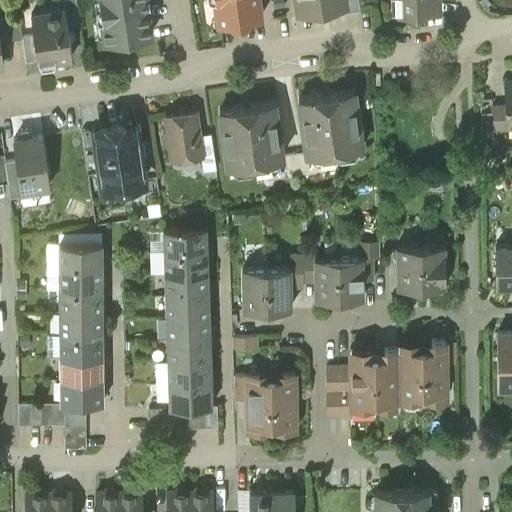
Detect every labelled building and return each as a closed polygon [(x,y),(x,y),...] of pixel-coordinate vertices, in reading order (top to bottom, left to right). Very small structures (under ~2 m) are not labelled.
[(76,0),(63,0),(64,8),(65,7),(67,22),(79,21),(76,0)] [(94,0),(97,19),(102,19),(105,39),(122,36),(122,38),(134,37),(134,35),(151,32),(146,0),(94,0)] [(213,0),(216,20),(233,18),(233,20),(244,18),(243,17),(260,14),(258,0),(213,0)] [(358,0),(344,0),(347,11),(360,9),(358,0)] [(398,0),(398,10),(436,8),(435,0),(398,0)] [(64,8),(31,12),(34,33),(38,58),(38,60),(72,55),(67,22),(65,7),(64,8)] [(19,15),(0,17),(0,39),(22,37),(22,35),(19,15)] [(34,33),(22,35),(22,37),(25,60),(38,58),(34,33)] [(328,92),(323,92),(322,91),(315,92),(314,94),(298,96),(307,152),(307,154),(335,150),(362,146),(353,88),(338,90),(336,89),(330,90),(328,92)] [(257,100),(250,101),(249,103),(244,104),(242,103),(236,104),(234,105),(219,108),(228,166),(254,162),(282,157),(282,156),(274,99),(258,102),(257,100)] [(505,102),(492,103),(493,127),(506,126),(505,102)] [(196,111),(166,115),(168,130),(163,133),(165,141),(170,144),(172,158),(200,154),(202,154),(199,133),(196,111)] [(111,124),(109,126),(93,129),(101,183),(106,187),(112,187),(116,180),(126,178),(133,184),(140,183),(144,176),(139,145),(137,126),(126,128),(124,125),(122,123),(118,122),(115,122),(111,124)] [(41,132),(31,134),(30,129),(26,126),(21,127),(18,131),(18,136),(13,137),(16,157),(21,188),(23,187),(49,184),(41,132)] [(210,131),(199,133),(202,154),(200,154),(202,170),(216,167),(210,131)] [(152,144),(139,145),(144,176),(156,174),(152,144)] [(335,150),(307,154),(307,152),(295,154),(298,177),(339,171),(335,150)] [(282,156),(282,157),(254,162),(257,183),(298,177),(295,154),(282,156)] [(5,158),(4,158),(8,180),(10,195),(24,193),(23,187),(21,188),(16,157),(5,158)] [(430,176),(432,189),(454,185),(452,172),(430,176)] [(206,225),(163,226),(164,248),(206,247),(206,225)] [(379,240),(362,240),(362,254),(363,276),(374,275),(373,255),(379,255),(379,240)] [(101,263),(101,241),(58,241),(58,264),(101,263)] [(421,283),(420,242),(396,242),(397,284),(421,283)] [(445,283),(444,242),(420,242),(421,283),(445,283)] [(511,242),(495,243),(495,284),(511,283),(511,242)] [(206,247),(164,248),(164,271),(207,269),(206,247)] [(302,277),(302,252),(290,252),(290,264),(291,283),(302,283),(302,277)] [(314,254),(314,252),(302,252),(302,277),(314,276),(314,255),(314,254)] [(339,295),(338,254),(314,255),(314,276),(314,295),(339,295)] [(362,254),(338,254),(339,295),(363,295),(363,276),(362,254)] [(101,286),(101,263),(58,264),(58,286),(101,286)] [(267,305),(266,264),(242,265),(243,306),(267,305)] [(290,264),(266,264),(267,305),(291,305),(291,283),(290,264)] [(207,269),(164,271),(165,293),(208,291),(207,269)] [(102,309),(101,286),(58,286),(59,309),(102,309)] [(208,291),(165,293),(166,315),(208,314),(208,291)] [(102,309),(59,309),(59,332),(102,331),(102,309)] [(208,314),(166,315),(166,337),(209,336),(208,314)] [(511,334),(511,335),(510,330),(496,330),(497,380),(511,379),(511,334)] [(102,354),(102,331),(59,332),(59,354),(102,354)] [(255,333),(232,333),(233,345),(255,344),(255,333)] [(209,336),(166,337),(167,359),(210,358),(209,336)] [(431,338),(431,345),(421,345),(422,390),(446,389),(445,337),(431,338)] [(397,345),(384,345),(384,352),(374,352),(375,397),(398,397),(397,345)] [(422,390),(421,345),(397,345),(398,397),(411,397),(411,390),(422,390)] [(375,397),(374,352),(350,352),(350,364),(350,388),(350,404),(364,404),(364,397),(375,397)] [(102,376),(102,354),(59,354),(59,377),(102,376)] [(210,358),(167,359),(168,381),(210,380),(210,358)] [(338,364),(326,364),(326,388),(338,388),(338,364)] [(350,364),(338,364),(338,388),(350,388),(350,364)] [(247,396),(246,372),(233,372),(234,396),(247,396)] [(270,375),(270,374),(259,374),(259,372),(246,372),(247,396),(247,424),(260,424),(260,422),(271,422),(271,421),(270,375)] [(294,423),(294,372),(282,373),(283,375),(270,375),(271,421),(282,421),(282,423),(294,423)] [(103,399),(102,376),(59,377),(60,400),(63,400),(86,400),(103,399)] [(210,380),(168,381),(168,404),(170,404),(182,404),(193,404),(205,403),(211,403),(210,380)] [(338,388),(326,388),(326,412),(338,412),(338,388)] [(350,388),(338,388),(338,412),(350,412),(350,404),(350,388)] [(29,400),(18,401),(18,422),(29,422),(29,400)] [(41,422),(40,400),(29,400),(29,422),(41,422)] [(52,421),(52,400),(40,400),(41,422),(52,421)] [(60,400),(57,400),(52,400),(52,421),(64,421),(63,411),(63,408),(63,400),(60,400)] [(86,411),(86,400),(63,400),(63,408),(63,411),(86,411)] [(205,403),(193,404),(194,426),(206,425),(205,403)] [(217,425),(216,403),(211,403),(205,403),(206,425),(217,425)] [(168,404),(149,405),(149,417),(171,416),(170,404),(168,404)] [(182,404),(170,404),(171,416),(171,426),(183,426),(182,404)] [(193,404),(182,404),(183,426),(194,426),(193,404)] [(86,423),(86,411),(63,411),(64,421),(64,422),(63,423),(86,423)] [(171,416),(149,417),(149,428),(171,427),(171,426),(171,416)] [(86,434),(86,423),(63,423),(64,434),(86,434)] [(171,427),(149,428),(150,440),(172,439),(171,427)] [(86,447),(86,434),(64,434),(64,447),(86,447)] [(390,468),(322,469),(322,511),(372,511),(372,508),(375,508),(375,489),(390,488),(390,468)] [(390,488),(375,489),(375,508),(372,508),(372,511),(435,511),(435,488),(390,488)] [(212,507),(212,489),(190,490),(189,511),(216,511),(216,507),(212,507)] [(272,511),(271,489),(249,490),(249,511),(272,511)] [(294,511),(294,489),(271,489),(272,511),(294,511)] [(71,508),(71,490),(48,491),(48,511),(75,511),(75,508),(71,508)] [(118,511),(119,490),(96,490),(96,508),(92,508),(91,511),(118,511)] [(142,507),(142,490),(119,490),(118,511),(146,511),(146,507),(142,507)] [(189,511),(190,490),(166,490),(166,508),(163,508),(162,511),(189,511)] [(48,511),(48,491),(25,491),(25,508),(22,508),(22,511),(48,511)]
